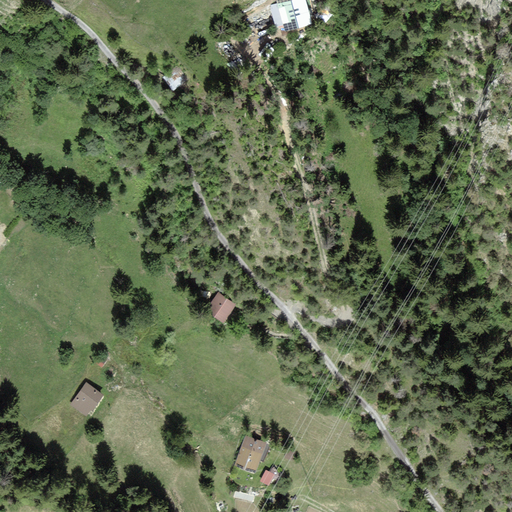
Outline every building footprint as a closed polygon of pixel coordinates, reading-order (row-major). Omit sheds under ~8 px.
[(317,24),(308,0),(285,8),(294,32),(317,24)] [(225,303),(211,292),(200,307),(214,318),(225,303)] [(96,394),(81,383),(65,403),(80,414),(96,394)] [(260,444),(241,436),(229,465),(248,473),(260,444)] [(269,483),(276,471),(267,466),(260,478),(269,483)]
